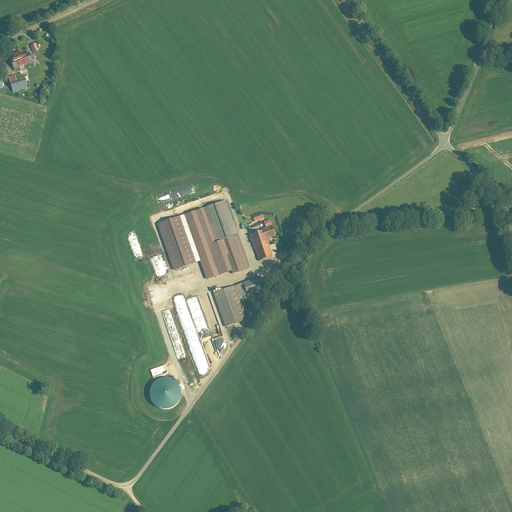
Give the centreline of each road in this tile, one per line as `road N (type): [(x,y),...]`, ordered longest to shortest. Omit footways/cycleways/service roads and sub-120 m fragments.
road 1 (residential): [(0,429),(127,488),(313,241),(444,143)]
road 2 (residential): [(344,0),(444,143)]
road 3 (residential): [(444,143),(504,0)]
